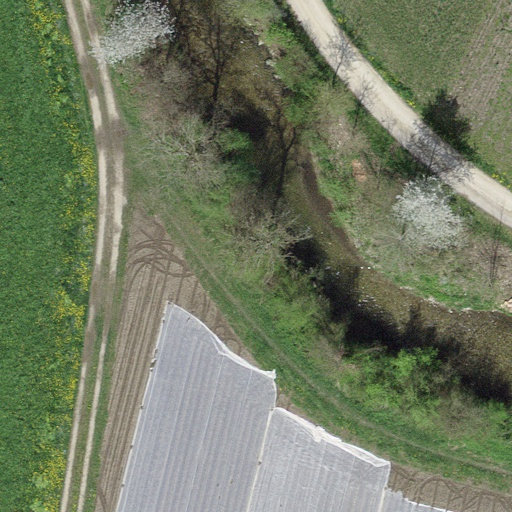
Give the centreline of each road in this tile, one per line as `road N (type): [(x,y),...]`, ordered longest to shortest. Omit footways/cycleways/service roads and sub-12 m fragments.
road 1 (track): [(100,97),(279,361),(366,423),(511,473)]
road 2 (track): [(79,0),(100,97),(110,217),(71,511)]
road 3 (track): [(511,209),(451,167),(347,64),(302,0)]
